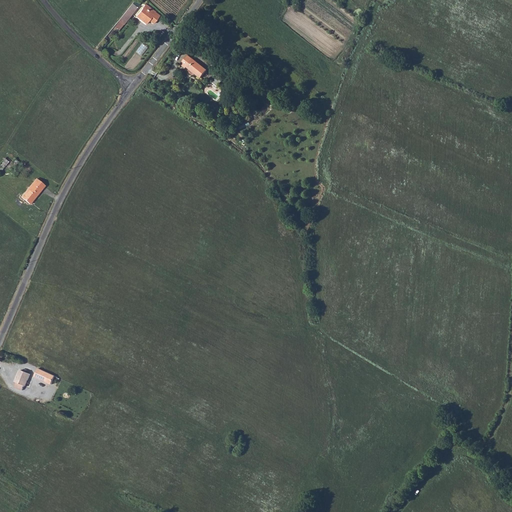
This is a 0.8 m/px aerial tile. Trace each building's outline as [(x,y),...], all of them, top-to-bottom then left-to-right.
[(132,4),(124,13),(129,17),(137,8),(132,4)] [(153,24),(159,16),(155,13),(155,12),(145,5),(136,17),(145,24),(149,21),(153,24)] [(123,25),(129,17),(124,13),(118,21),(119,21),(123,25)] [(116,28),(119,30),(123,25),(119,21),(114,28),(115,29),(116,28)] [(195,74),(201,78),(207,70),(188,56),(181,65),(186,69),(187,67),(190,70),(195,74)] [(220,74),(213,83),(218,87),(226,78),(220,74)] [(44,183),(35,176),(21,194),(30,201),(44,183)] [(55,376),(38,368),(35,377),(51,385),(55,376)] [(30,374),(20,370),(16,382),(17,383),(15,387),(22,390),(24,386),(25,386),(30,374)]
